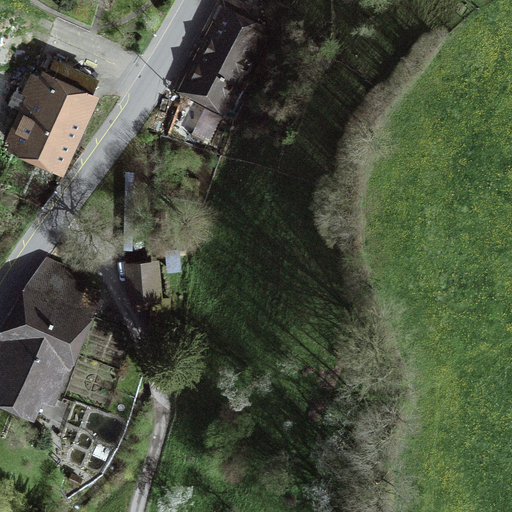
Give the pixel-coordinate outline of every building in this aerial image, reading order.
[(233,0),(218,0),(179,78),(230,105),(271,29),(250,18),(254,11),(233,0)] [(54,60),(45,79),(88,98),(96,79),(54,60)] [(7,138),(60,162),(89,99),(88,98),(45,79),(36,75),(7,138)] [(197,193),(200,180),(185,176),(182,190),(197,193)] [(92,289),(81,285),(85,275),(47,258),(23,295),(8,324),(68,348),(92,289)] [(153,307),(152,335),(167,336),(170,298),(155,297),(151,260),(130,262),(134,300),(136,299),(137,309),(153,307)] [(0,366),(5,368),(0,378),(0,398),(31,412),(40,392),(50,396),(68,348),(8,324),(0,342),(0,366)]
